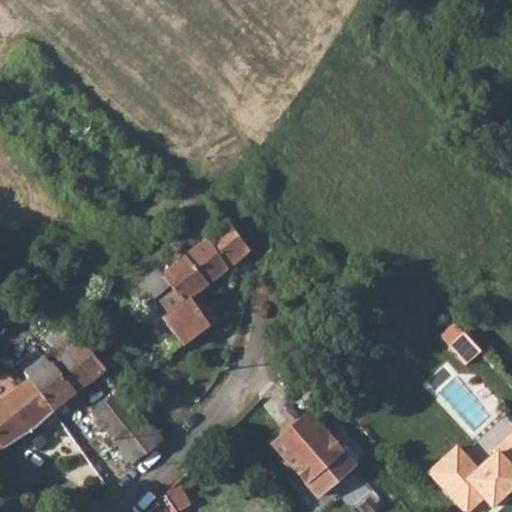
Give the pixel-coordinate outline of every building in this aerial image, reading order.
[(139,178),(129,187),(139,198),(149,189),(139,178)] [(227,221),(160,275),(165,281),(182,297),(154,319),(178,345),(205,326),(187,299),(198,291),(249,250),(248,248),(227,221)] [(106,290),(89,308),(106,328),(111,323),(126,340),(142,319),(129,302),(125,305),(106,290)] [(25,311),(30,315),(35,309),(21,297),(5,317),(13,324),(25,311)] [(30,315),(26,319),(41,335),(56,320),(39,305),(35,309),(30,315)] [(142,319),(126,340),(137,353),(157,336),(142,319)] [(56,320),(41,335),(61,354),(63,352),(85,384),(102,371),(100,368),(83,347),(76,338),(68,331),(56,320)] [(61,354),(47,365),(71,395),(83,386),(85,384),(63,352),(61,354)] [(119,353),(100,368),(102,371),(118,391),(133,410),(153,396),(119,353)] [(41,358),(22,372),(27,380),(51,410),(71,395),(47,365),(41,358)] [(0,401),(0,447),(4,445),(28,431),(34,439),(59,421),(51,410),(27,380),(0,401)] [(99,405),(91,411),(110,436),(137,415),(133,410),(118,391),(99,405)] [(307,412),(272,442),(317,494),(352,464),(307,412)] [(137,415),(110,436),(131,463),(157,441),(137,415)] [(454,442),(427,467),(463,508),(480,493),(489,502),(509,484),(511,481),(511,427),(491,446),(493,447),(474,464),(454,442)] [(164,494),(145,511),(176,511),(167,498),(164,494)]
